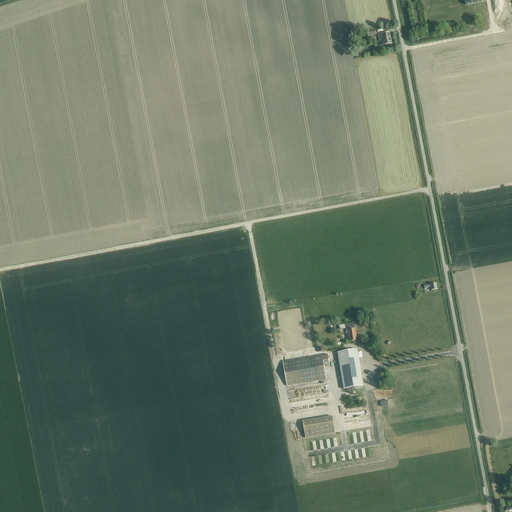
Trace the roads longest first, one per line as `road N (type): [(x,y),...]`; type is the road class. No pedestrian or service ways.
road 1 (unclassified): [(490,511),(394,0)]
road 2 (track): [(429,189),(0,269)]
road 3 (track): [(248,223),(285,412),(335,408),(340,394),(371,384),(370,368)]
